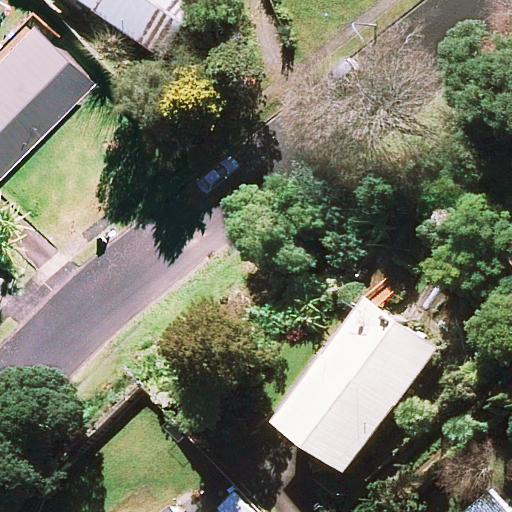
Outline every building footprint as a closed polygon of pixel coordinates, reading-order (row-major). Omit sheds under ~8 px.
[(86,0),(168,62),(215,0),(86,0)] [(0,173),(92,78),(31,19),(0,51),(0,173)] [(449,347),(382,298),(291,422),(358,471),(449,347)] [(461,511),(485,487),(465,468),(433,502),(444,511),(461,511)] [(511,511),(511,506),(497,491),(475,511),(511,511)]
